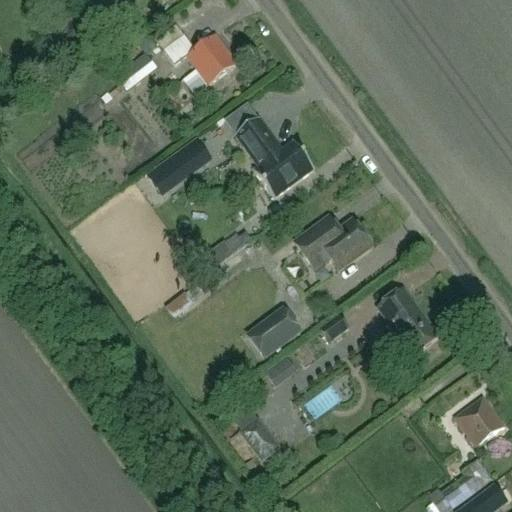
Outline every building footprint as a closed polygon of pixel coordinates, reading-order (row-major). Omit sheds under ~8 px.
[(215,39),(195,53),(185,39),(164,54),(175,69),(188,59),(209,89),(237,68),(237,69),(237,68),(215,39)] [(125,92),(156,70),(146,56),(115,78),(125,92)] [(273,202),(313,173),(293,145),(281,154),(257,122),(234,139),(257,171),(252,174),(273,202)] [(196,146),(150,180),(163,198),(210,164),(196,146)] [(359,235),(351,225),(337,235),(327,221),(293,246),(312,273),(328,261),(336,273),(369,249),(366,246),(368,242),(362,235),(359,235)] [(378,311),(390,326),(403,344),(401,346),(412,361),(438,341),(402,293),(378,311)] [(299,335),(284,314),(249,340),(264,361),(299,335)] [(340,318),(320,333),(330,346),(349,331),(340,318)] [(294,364),(271,373),(278,387),(300,378),(294,364)] [(307,406),(318,423),(351,403),(340,385),(307,406)] [(465,435),(467,438),(477,451),(504,431),(493,415),(483,401),(455,422),(465,435)] [(262,465),(280,451),(258,422),(240,436),(262,465)] [(492,483),(477,464),(467,471),(473,481),(445,501),(452,511),(492,483)] [(465,511),(495,511),(485,497),(465,511)]
